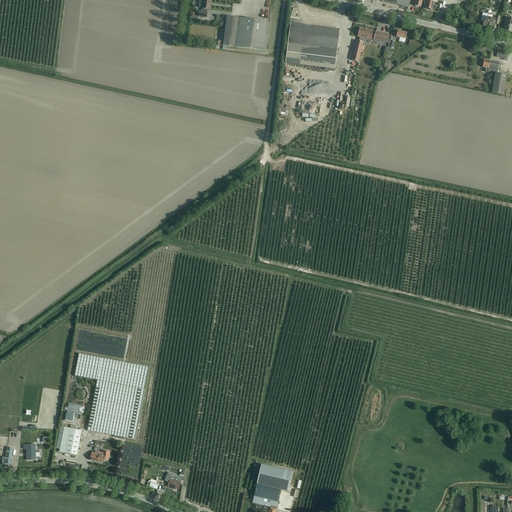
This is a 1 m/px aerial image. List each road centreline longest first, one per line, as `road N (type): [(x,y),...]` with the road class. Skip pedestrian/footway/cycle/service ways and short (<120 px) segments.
road 1 (tertiary): [(511,44),(333,0)]
road 2 (tertiary): [(173,511),(83,483),(0,483)]
road 3 (track): [(284,0),(265,151),(273,161)]
